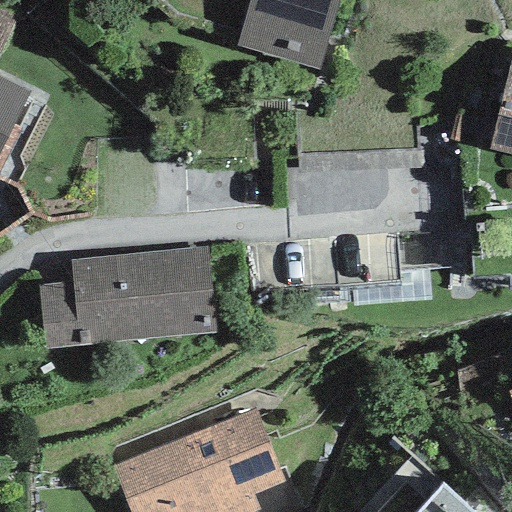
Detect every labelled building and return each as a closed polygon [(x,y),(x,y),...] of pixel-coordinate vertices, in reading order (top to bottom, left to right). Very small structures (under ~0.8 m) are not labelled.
[(248,0),(236,47),(319,70),(338,0),(248,0)] [(18,19),(0,10),(0,58),(18,19)] [(511,49),(510,49),(487,150),(511,155),(511,49)] [(0,170),(20,129),(13,126),(30,92),(0,76),(0,170)] [(511,208),(474,212),(477,257),(469,257),(471,279),(509,276),(510,289),(511,288),(511,208)] [(207,247),(70,260),(72,283),(38,286),(44,351),(88,347),(88,344),(215,333),(207,247)] [(254,411),(112,467),(130,511),(257,511),(259,511),(252,495),(285,482),(254,411)] [(471,511),(442,484),(414,511),(471,511)]
